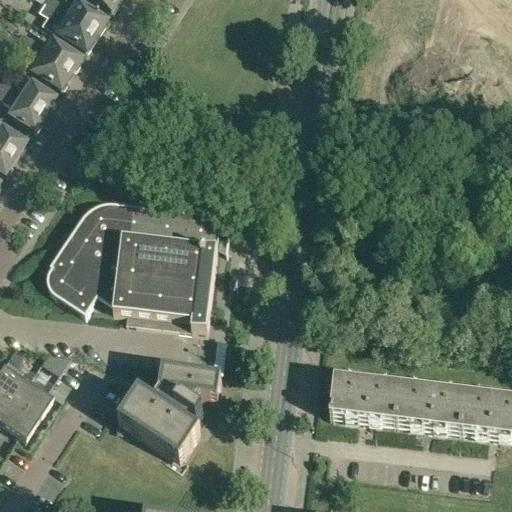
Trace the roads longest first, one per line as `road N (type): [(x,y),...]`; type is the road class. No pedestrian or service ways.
road 1 (tertiary): [(275,443),(328,0)]
road 2 (residential): [(0,261),(1,229),(148,0)]
road 3 (residential): [(492,473),(275,443)]
road 4 (residential): [(13,511),(93,386)]
